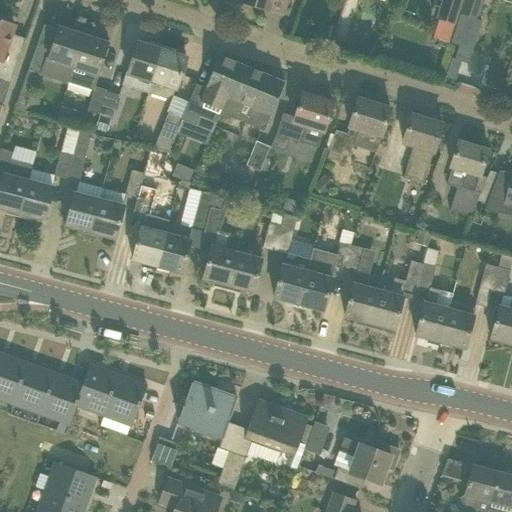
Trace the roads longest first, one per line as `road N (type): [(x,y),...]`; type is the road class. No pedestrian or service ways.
road 1 (residential): [(511,122),(92,0)]
road 2 (secondary): [(443,395),(182,331)]
road 3 (unclassified): [(124,511),(182,331)]
road 4 (secondary): [(182,331),(0,283)]
road 5 (residential): [(404,511),(443,395)]
